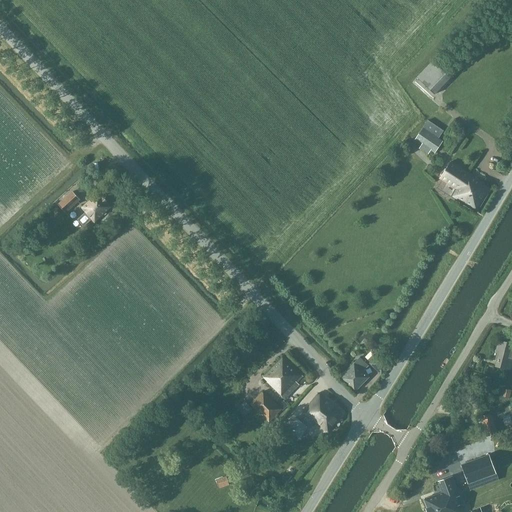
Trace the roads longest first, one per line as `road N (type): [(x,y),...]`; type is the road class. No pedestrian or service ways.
road 1 (tertiary): [(365,416),(0,20)]
road 2 (tertiary): [(365,416),(511,180)]
road 3 (unclassified): [(408,446),(511,278)]
